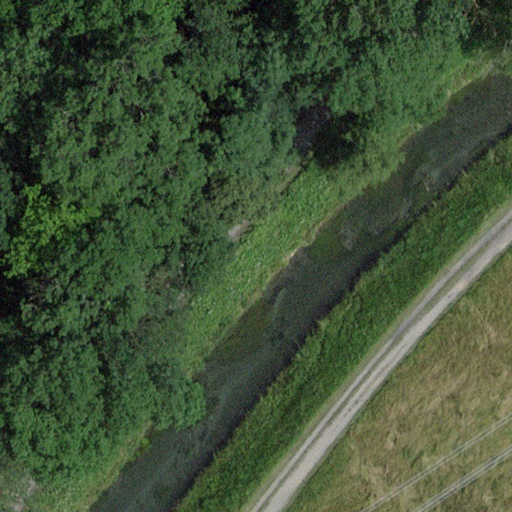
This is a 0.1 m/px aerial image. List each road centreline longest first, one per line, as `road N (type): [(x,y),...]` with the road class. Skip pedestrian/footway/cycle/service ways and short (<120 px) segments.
road 1 (track): [(454,0),(331,107),(176,294),(16,511)]
road 2 (track): [(269,511),(425,313),(511,227)]
